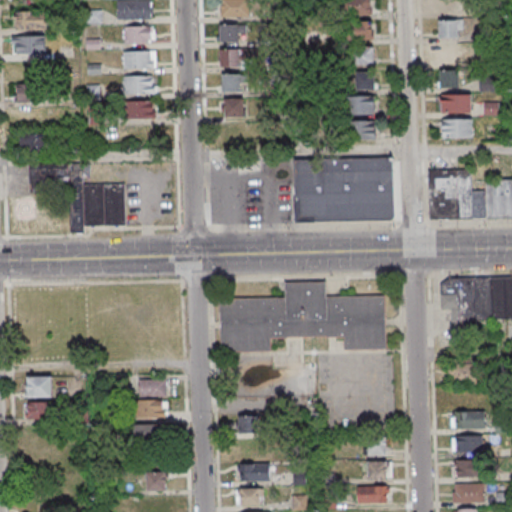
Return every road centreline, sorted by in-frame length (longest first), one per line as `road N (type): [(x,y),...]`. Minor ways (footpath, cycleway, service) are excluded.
road 1 (residential): [(205,511),(184,0)]
road 2 (residential): [(422,511),(403,0)]
road 3 (tertiary): [(511,248),(0,260)]
